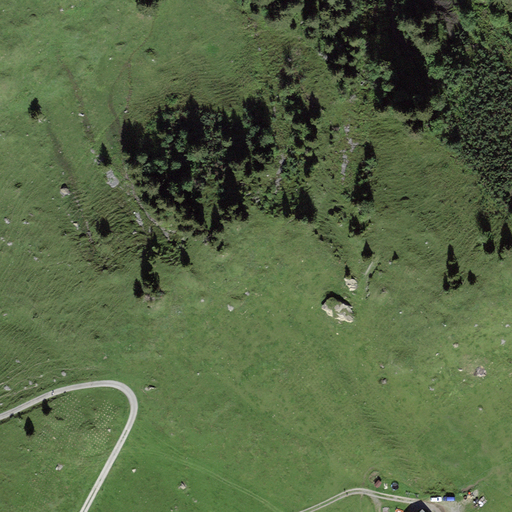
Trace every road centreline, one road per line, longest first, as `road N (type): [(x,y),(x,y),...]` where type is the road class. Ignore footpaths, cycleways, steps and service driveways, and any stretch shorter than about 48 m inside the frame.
road 1 (track): [(0,416),(94,383),(124,389),(130,418),(82,511)]
road 2 (track): [(300,511),(360,491),(439,511)]
